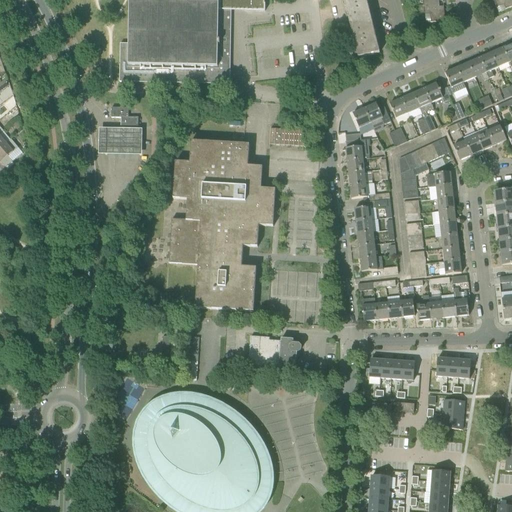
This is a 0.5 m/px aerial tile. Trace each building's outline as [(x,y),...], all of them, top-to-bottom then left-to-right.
[(130,0),(130,1),(129,45),(120,44),(120,83),(230,85),(231,4),(242,4),(246,12),(265,12),(265,4),(264,0),(130,0)] [(366,0),(344,0),(358,59),(379,54),(366,0)] [(511,0),(493,0),(499,13),(511,7),(511,0)] [(425,6),(426,23),(445,22),(444,7),(440,7),(439,4),(425,6)] [(511,44),(503,48),(509,63),(511,69),(511,44)] [(492,53),(498,68),(509,63),(503,48),(492,53)] [(494,77),(491,71),(498,68),(492,53),(480,59),(489,80),(494,77)] [(475,79),(482,75),(485,82),(489,80),(480,59),(468,64),(475,79)] [(457,69),(463,84),(475,79),(468,64),(457,69)] [(445,74),(451,87),(451,89),(463,84),(457,69),(445,74)] [(0,92),(9,86),(4,81),(0,83),(0,92)] [(443,99),(445,103),(450,100),(445,90),(440,92),(436,84),(425,89),(431,104),(443,99)] [(6,98),(12,93),(8,88),(2,93),(6,98)] [(431,104),(425,89),(413,94),(420,109),(421,112),(424,119),(430,133),(436,130),(430,116),(428,117),(427,113),(434,109),(431,104)] [(506,100),(510,98),(507,89),(502,91),(506,100)] [(408,114),(409,114),(420,109),(413,94),(402,99),(408,114)] [(489,96),(483,98),(488,108),(493,106),(489,96)] [(481,111),(488,108),(483,98),(477,101),(481,111)] [(402,99),(390,105),(399,125),(411,120),(410,117),(408,114),(402,99)] [(500,111),(509,107),(507,102),(498,106),(500,111)] [(459,103),(453,106),(459,120),(465,117),(459,103)] [(391,123),(385,108),(379,110),(376,104),(365,109),(371,124),(374,131),(385,126),(391,123)] [(453,123),(459,120),(453,106),(446,109),(453,123)] [(138,128),(138,127),(139,118),(129,118),(129,109),(112,108),(112,118),(122,118),(122,128),(138,128)] [(353,114),(359,129),(371,124),(365,109),(353,114)] [(19,115),(15,110),(10,114),(14,118),(19,115)] [(481,114),(483,119),(492,115),(490,110),(481,114)] [(483,119),(481,114),(472,117),(474,123),(483,119)] [(424,135),(430,133),(424,119),(418,121),(424,135)] [(467,120),(458,124),(460,129),(469,125),(467,120)] [(451,133),(460,129),(458,124),(449,128),(451,133)] [(495,146),(506,141),(507,141),(500,126),(488,131),(495,146)] [(305,132),(271,129),(270,145),(304,148),(305,132)] [(401,129),(395,132),(401,146),(407,143),(401,129)] [(109,131),(99,131),(99,156),(116,156),(141,156),(142,131),(109,131)] [(483,151),(495,146),(488,131),(477,136),(483,151)] [(0,149),(11,140),(4,132),(0,135),(0,149)] [(395,148),(401,146),(395,132),(389,134),(395,148)] [(361,141),(360,135),(346,136),(346,143),(361,141)] [(465,142),(472,156),(483,151),(477,136),(465,142)] [(438,142),(445,156),(450,153),(444,139),(438,142)] [(0,162),(0,163),(2,163),(6,168),(13,163),(8,157),(19,148),(12,140),(11,141),(11,140),(0,149),(0,162)] [(346,149),(347,162),(363,160),(371,160),(369,147),(370,147),(370,141),(361,141),(346,143),(347,149),(346,149)] [(248,167),(250,145),(191,142),(190,164),(175,163),(173,200),(187,201),(186,221),(172,220),(169,264),(197,266),(195,309),(254,313),(256,268),(242,268),(243,253),(243,246),(258,247),(259,226),(273,227),(276,190),(261,189),(263,168),(248,167)] [(439,158),(445,156),(438,142),(433,145),(439,158)] [(455,150),(460,162),(472,156),(465,142),(453,147),(455,150)] [(433,161),(439,158),(433,145),(427,147),(433,161)] [(428,163),(433,161),(427,147),(421,150),(428,163)] [(426,164),(428,163),(421,150),(416,152),(422,166),(426,164)] [(417,169),(422,166),(416,152),(410,155),(417,169)] [(416,169),(417,169),(410,155),(404,157),(410,170),(415,168),(416,169)] [(401,175),(410,170),(404,157),(399,160),(401,175)] [(347,162),(349,174),(365,173),(363,160),(347,162)] [(401,175),(401,181),(416,179),(416,177),(415,169),(416,169),(415,168),(410,170),(401,175)] [(366,185),(365,173),(349,174),(350,187),(366,185)] [(452,186),(451,173),(427,176),(429,188),(436,188),(452,186)] [(350,187),(351,200),(364,198),(365,203),(390,200),(390,194),(376,196),(367,196),(366,185),(350,187)] [(402,187),(403,193),(417,192),(417,185),(402,187)] [(437,200),(453,199),(452,186),(436,188),(437,200)] [(511,189),(494,191),(495,204),(511,202),(511,189)] [(418,199),(417,192),(403,193),(403,201),(418,199)] [(455,211),(455,209),(453,199),(437,200),(439,213),(455,211)] [(365,203),(365,204),(364,204),(365,208),(355,210),(356,222),(372,220),(371,209),(386,208),(387,219),(392,218),(390,200),(365,203)] [(511,214),(511,202),(495,204),(497,216),(511,214)] [(419,208),(405,209),(405,216),(420,214),(419,208)] [(456,224),(455,211),(439,213),(440,226),(456,224)] [(421,221),(420,214),(405,216),(406,223),(421,221)] [(511,226),(511,214),(497,216),(498,228),(511,226)] [(357,235),(374,233),(372,220),(356,222),(357,235)] [(441,238),(457,236),(456,224),(440,226),(441,238)] [(511,226),(498,228),(499,241),(511,239),(511,226)] [(359,247),(375,246),(374,233),(357,235),(359,247)] [(459,249),(457,236),(441,238),(443,251),(459,249)] [(511,251),(511,239),(499,241),(501,253),(511,251)] [(423,243),(409,244),(409,252),(424,250),(423,243)] [(375,246),(359,247),(360,260),(377,258),(375,246)] [(460,261),(459,250),(459,249),(443,251),(444,263),(460,261)] [(511,251),(501,253),(502,266),(511,264),(511,251)] [(362,273),(378,271),(377,258),(360,260),(362,273)] [(445,276),(462,274),(460,261),(444,263),(440,263),(440,270),(445,269),(445,276)] [(398,275),(398,268),(383,269),(383,270),(383,276),(398,275)] [(427,279),(426,271),(412,273),(413,280),(427,279)] [(468,283),(467,276),(452,278),(453,285),(468,283)] [(358,285),(359,292),(374,290),(374,289),(373,283),(358,285)] [(456,318),(469,316),(467,300),(466,300),(460,301),(458,289),(453,290),(454,301),(455,301),(456,318)] [(390,320),(402,318),(400,303),(400,296),(387,297),(388,304),(390,320)] [(423,297),(424,305),(417,305),(418,322),(431,320),(430,304),(429,296),(423,297)] [(511,298),(502,300),(504,320),(511,319),(511,298)] [(364,323),(377,321),(375,306),(376,306),(376,299),(362,301),(364,323)] [(402,318),(415,317),(413,301),(400,303),(402,318)] [(442,303),(444,319),(456,318),(455,301),(454,301),(442,303)] [(444,319),(442,303),(430,304),(431,320),(444,319)] [(377,321),(390,320),(388,304),(376,306),(375,306),(377,321)] [(169,365),(178,366),(180,338),(163,337),(161,355),(170,356),(169,365)] [(260,338),(251,338),(249,369),(267,370),(267,368),(279,369),(278,371),(286,372),(286,369),(288,369),(289,367),(295,367),(296,359),(297,358),(297,354),(301,351),(301,347),(299,345),(293,344),(294,340),(281,339),(281,342),(269,341),(270,339),(260,338)] [(226,362),(243,361),(243,351),(226,352),(226,362)] [(438,359),(436,377),(448,378),(449,360),(438,359)] [(371,360),(370,378),(381,379),(382,361),(371,360)] [(459,379),(460,361),(449,360),(448,378),(459,379)] [(392,380),(393,362),(382,361),(381,379),(392,380)] [(470,380),(471,361),(460,361),(459,379),(470,380)] [(392,380),(402,381),(404,363),(393,362),(392,380)] [(415,363),(404,363),(402,381),(414,382),(415,363)] [(248,511),(240,503),(246,497),(252,490),(265,499),(266,498),(266,496),(267,494),(267,492),(268,491),(268,489),(269,487),(269,485),(269,483),(269,482),(269,480),(269,478),(269,476),(269,474),(269,472),(269,471),(268,469),(268,467),(268,465),(267,463),(267,462),(266,460),(265,458),(265,457),(264,455),(253,436),(243,425),(232,416),(220,408),(207,403),(197,400),(179,399),(168,401),(169,401),(159,406),(161,410),(160,411),(159,411),(158,412),(157,413),(156,414),(155,415),(154,416),(153,417),(152,418),(152,419),(151,419),(150,420),(150,421),(149,422),(148,423),(148,424),(147,426),(147,427),(146,428),(141,426),(139,436),(138,436),(138,438),(138,441),(138,443),(138,445),(138,447),(138,449),(138,451),(139,453),(139,455),(139,457),(140,459),(141,461),(141,463),(142,465),(143,467),(144,469),(145,471),(146,473),(147,475),(148,477),(150,479),(151,482),(153,485),(155,488),(157,490),(160,493),(162,495),(164,497),(167,500),(169,502),(172,504),(174,506),(177,508),(180,510),(183,511),(248,511)] [(415,405),(395,403),(394,412),(414,414),(415,405)] [(443,417),(464,419),(465,404),(444,403),(443,417)] [(442,431),(463,433),(464,419),(443,417),(442,431)] [(432,483),(450,484),(451,473),(433,471),(432,483)] [(371,488),(389,489),(390,478),(372,477),(371,488)] [(449,495),(450,484),(432,483),(431,493),(449,495)] [(370,499),(388,500),(389,489),(371,488),(370,499)] [(449,495),(431,493),(430,504),(448,505),(449,495)] [(387,511),(388,500),(370,499),(369,510),(387,511)]
